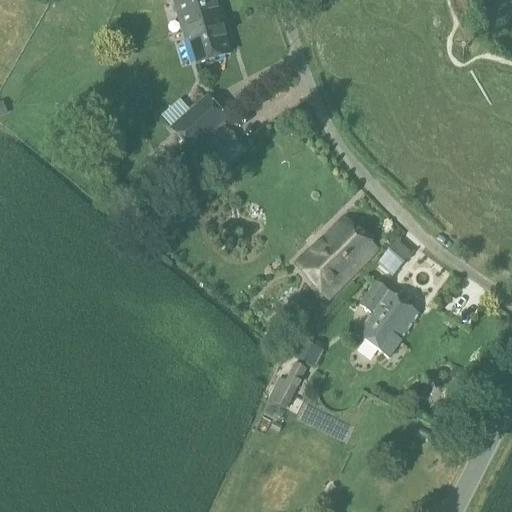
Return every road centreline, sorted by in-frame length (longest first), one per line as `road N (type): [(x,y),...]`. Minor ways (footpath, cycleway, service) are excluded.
road 1 (unclassified): [(511,302),(363,178),(312,105),(273,0)]
road 2 (unclassified): [(453,511),(511,396)]
